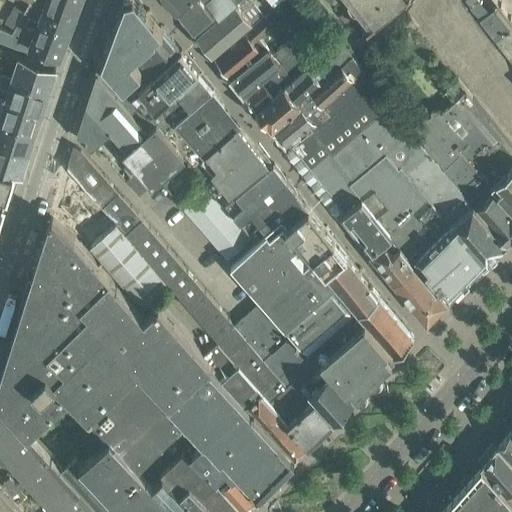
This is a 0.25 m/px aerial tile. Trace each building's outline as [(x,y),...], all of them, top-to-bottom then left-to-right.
[(80,0),(30,0),(29,3),(73,19),(80,0)] [(124,0),(111,34),(101,61),(123,84),(132,95),(151,77),(142,67),(133,58),(163,29),(139,0),(124,0)] [(190,24),(196,32),(229,3),(232,0),(170,0),(176,8),(180,5),(191,23),(190,24)] [(232,0),(229,3),(196,32),(212,54),(263,11),(253,0),(232,0)] [(358,0),(376,22),(402,0),(358,0)] [(511,143),(511,78),(447,0),(424,0),(409,14),(410,15),(418,26),(462,83),(511,143)] [(478,0),(464,0),(471,8),(480,1),(478,0)] [(33,47),(58,55),(60,56),(73,19),(29,3),(29,4),(27,3),(14,30),(0,24),(0,39),(32,51),(33,47)] [(481,16),(496,36),(511,23),(511,22),(498,3),(481,16)] [(244,94),(295,51),(296,52),(298,50),(289,39),(272,53),(259,36),(273,24),(264,14),(245,32),(215,57),(229,77),(244,94)] [(415,29),(418,26),(410,15),(400,24),(402,27),(415,29)] [(325,64),(333,72),(352,55),(330,26),(321,33),(337,54),(325,64)] [(181,49),(163,29),(133,58),(142,67),(151,77),(181,49)] [(181,49),(151,77),(132,95),(151,116),(199,71),(181,49)] [(256,108),(291,77),(307,64),(296,52),(295,51),(244,94),(256,108)] [(13,77),(49,89),(56,67),(9,52),(6,61),(17,65),(13,77)] [(370,195),(365,199),(372,208),(373,208),(396,191),(410,209),(395,221),(407,236),(437,206),(451,222),(473,202),(443,168),(445,167),(445,166),(412,132),(414,130),(392,103),(352,55),(333,72),(307,96),(299,103),(314,121),(287,143),(290,147),(313,128),(365,193),(367,192),(370,195)] [(151,116),(132,95),(123,84),(101,61),(78,131),(80,132),(92,145),(101,137),(112,149),(115,146),(120,151),(124,148),(155,120),(151,116)] [(314,74),(307,64),(291,77),(307,96),(333,72),(325,64),(314,74)] [(151,116),(155,120),(164,130),(213,88),(199,71),(151,116)] [(42,109),(49,89),(13,77),(9,76),(6,85),(10,86),(7,98),(42,109)] [(272,128),(299,103),(307,96),(291,77),(256,108),(272,128)] [(491,183),(511,165),(511,144),(489,117),(474,98),(472,96),(462,84),(451,95),(455,99),(440,114),(435,110),(434,111),(429,112),(430,115),(427,118),(422,119),(423,122),(420,125),(415,126),(416,129),(414,130),(412,132),(445,166),(460,151),(491,183)] [(213,88),(164,130),(186,154),(193,162),(200,156),(238,125),(237,124),(235,125),(221,107),(224,104),(213,91),(214,90),(213,88)] [(0,105),(4,107),(0,118),(36,130),(42,109),(7,98),(3,96),(0,103),(0,105)] [(314,121),(299,103),(272,128),(286,144),(287,143),(314,121)] [(0,141),(29,151),(36,130),(0,118),(0,141)] [(154,182),(186,154),(164,130),(155,120),(124,148),(141,167),(154,182)] [(268,162),(238,125),(200,156),(230,193),(268,162)] [(290,147),(342,212),(362,196),(365,199),(370,195),(367,192),(365,193),(313,128),(290,147)] [(0,165),(22,173),(29,151),(0,141),(0,165)] [(74,144),(67,165),(103,207),(119,193),(80,149),(74,144)] [(473,202),(506,240),(511,234),(511,205),(491,183),(460,151),(445,166),(445,167),(443,168),(473,202)] [(245,198),(251,205),(285,177),(273,162),(249,183),(255,190),(245,198)] [(103,207),(67,165),(52,211),(72,227),(82,239),(110,215),(103,207)] [(511,165),(491,183),(511,205),(511,165)] [(0,217),(4,203),(2,203),(4,195),(7,195),(14,172),(0,167),(0,217)] [(141,167),(126,181),(141,194),(154,182),(141,167)] [(259,210),(266,204),(272,211),(273,212),(297,192),(285,177),(251,205),(255,210),(258,208),(259,210)] [(226,258),(250,236),(205,187),(182,209),(226,258)] [(392,233),(391,234),(384,240),(393,251),(400,245),(414,262),(414,261),(429,280),(432,277),(450,296),(484,260),(451,222),(437,206),(407,236),(395,221),(410,209),(396,191),(373,208),(372,208),(392,233)] [(288,224),(291,221),(309,206),(297,192),(273,212),(272,211),(269,214),(271,216),(268,218),(271,221),(280,214),(288,224)] [(309,442),(334,417),(297,375),(287,384),(235,325),(194,278),(119,193),(103,207),(110,215),(116,222),(114,224),(169,285),(263,391),(309,442)] [(342,212),(341,213),(351,225),(372,208),(365,199),(362,196),(342,212)] [(473,202),(451,222),(484,260),(506,240),(473,202)] [(414,335),(380,294),(309,206),(291,221),(316,252),(312,256),(395,353),(414,335)] [(392,233),(372,208),(351,225),(371,250),(384,240),(391,234),(392,233)] [(259,493),(293,458),(295,456),(246,406),(248,405),(211,363),(212,362),(159,303),(145,317),(76,237),(68,230),(72,227),(52,211),(0,376),(0,394),(33,431),(70,394),(73,397),(74,397),(88,412),(87,413),(89,415),(90,414),(100,426),(109,435),(139,466),(173,434),(187,422),(221,458),(224,456),(259,493)] [(356,394),(395,353),(312,256),(283,222),(265,237),(263,235),(230,264),(262,299),(308,352),(314,347),(356,394)] [(144,307),(169,285),(114,224),(101,236),(100,235),(90,246),(144,307)] [(384,240),(371,250),(427,319),(446,300),(429,280),(414,261),(414,262),(400,245),(393,251),(384,240)] [(334,417),(336,414),(356,394),(314,347),(308,352),(262,299),(235,325),(287,384),(297,375),(334,417)] [(263,391),(248,405),(246,406),(295,456),(309,442),(263,391)] [(99,511),(65,474),(0,402),(0,450),(56,511),(99,511)] [(88,415),(73,428),(93,449),(107,435),(88,415)] [(244,508),(259,493),(224,456),(221,458),(187,422),(173,434),(189,452),(244,508)] [(511,425),(498,443),(511,458),(511,425)] [(189,452),(173,434),(139,466),(152,480),(163,470),(181,489),(190,480),(207,498),(203,502),(213,511),(240,511),(244,508),(189,452)] [(183,511),(152,480),(139,466),(109,435),(81,461),(118,502),(126,511),(183,511)] [(511,458),(498,443),(482,463),(511,496),(511,458)] [(99,511),(126,511),(118,502),(81,461),(65,474),(99,511)] [(511,511),(511,496),(482,463),(445,505),(451,511),(511,511)] [(152,480),(183,511),(213,511),(203,502),(207,498),(190,480),(181,489),(163,470),(152,480)] [(28,511),(0,481),(0,511),(28,511)]
